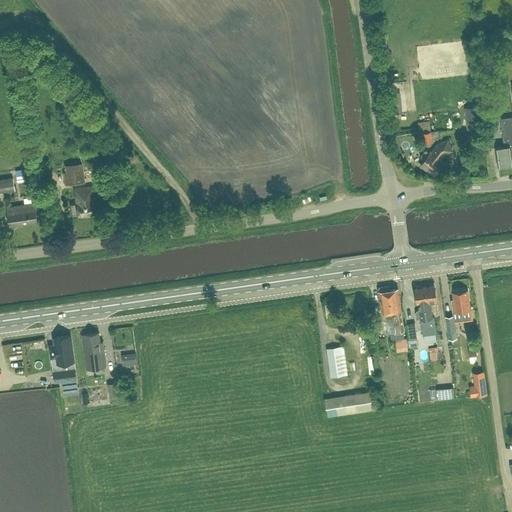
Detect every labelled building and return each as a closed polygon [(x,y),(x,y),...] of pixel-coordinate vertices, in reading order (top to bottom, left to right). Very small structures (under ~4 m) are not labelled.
[(394,114),(402,114),(400,92),(392,93),(394,114)] [(479,106),(467,107),(469,127),(481,126),(479,106)] [(511,116),(500,119),(504,146),(497,147),(499,165),(511,163),(511,116)] [(432,143),(430,131),(419,133),(420,144),(432,143)] [(445,153),(441,142),(438,143),(430,152),(420,164),(424,167),(426,166),(434,173),(443,162),(440,160),(445,153)] [(408,158),(416,154),(413,149),(405,153),(408,158)] [(83,163),(65,165),(66,172),(63,172),(65,185),(85,182),(83,163)] [(12,178),(0,179),(0,192),(14,190),(12,178)] [(74,189),(77,203),(70,204),(72,215),(78,214),(78,215),(96,212),(92,186),(74,189)] [(9,225),(37,221),(34,203),(6,207),(9,225)] [(378,286),(379,291),(381,312),(382,312),(383,320),(387,320),(388,332),(403,330),(401,318),(400,310),(401,310),(398,288),(389,289),(389,285),(378,286)] [(416,302),(418,302),(418,301),(426,300),(426,306),(430,305),(430,303),(436,302),(434,285),(415,287),(416,302)] [(452,311),(470,308),(467,289),(452,291),(453,299),(451,299),(452,311)] [(422,334),(435,332),(435,333),(433,317),(434,317),(433,317),(431,317),(430,305),(426,306),(426,300),(418,301),(418,302),(419,309),(417,310),(415,312),(416,316),(418,318),(420,318),(422,334)] [(456,337),(453,315),(445,316),(448,338),(456,337)] [(409,339),(417,338),(416,331),(408,332),(409,339)] [(86,369),(106,366),(103,341),(100,341),(99,332),(84,334),(81,334),(86,369)] [(53,369),(55,381),(76,378),(74,360),(72,349),(71,349),(69,335),(54,337),(55,344),(49,345),(51,357),(57,356),(58,363),(59,362),(60,368),(53,369)] [(396,340),(397,351),(407,349),(406,338),(396,340)] [(329,372),(348,371),(346,343),(328,344),(329,372)] [(439,360),(437,349),(431,350),(433,361),(439,360)] [(471,393),(487,392),(486,368),(474,368),(475,384),(470,384),(471,393)] [(76,378),(62,380),(64,394),(78,392),(76,378)] [(117,395),(115,382),(107,383),(109,396),(117,395)] [(90,402),(89,391),(81,392),(83,403),(90,402)] [(325,399),(328,415),(374,407),(372,392),(325,399)]
